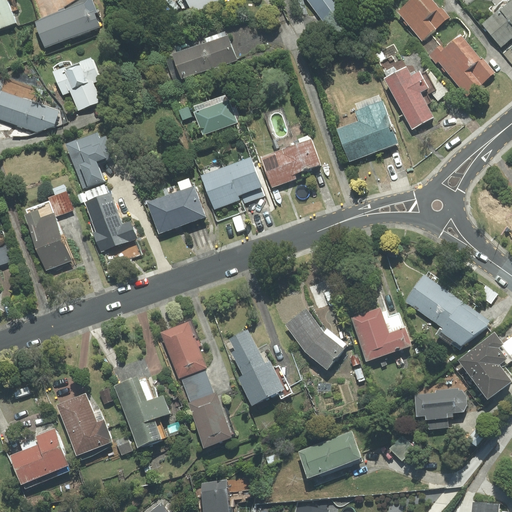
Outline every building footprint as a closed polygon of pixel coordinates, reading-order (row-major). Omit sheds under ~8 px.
[(10,0),(0,0),(0,33),(20,27),(10,0)] [(187,0),(194,16),(223,4),(221,0),(187,0)] [(307,0),(333,33),(353,18),(338,0),(307,0)] [(451,19),(441,6),(438,9),(431,0),(418,0),(400,14),(422,42),(451,19)] [(511,6),(484,28),(502,51),(511,43),(511,6)] [(90,16),(88,8),(37,26),(46,52),(102,32),(96,15),(90,16)] [(173,57),(182,84),(239,66),(230,39),(173,57)] [(430,59),(438,69),(440,67),(468,101),(498,76),(485,59),(482,61),(463,39),(447,53),(443,48),(430,59)] [(100,85),(90,64),(54,77),(64,98),(71,95),(81,114),(104,105),(95,88),(100,85)] [(440,104),(450,93),(430,71),(414,78),(409,70),(388,82),(415,132),(436,121),(424,100),(434,95),(440,104)] [(0,106),(0,123),(37,136),(60,129),(65,115),(4,95),(0,106)] [(360,126),(339,133),(350,165),(398,148),(384,105),(356,114),(360,126)] [(103,142),(101,137),(69,148),(80,179),(84,178),(89,192),(107,186),(100,167),(117,161),(110,140),(103,142)] [(262,160),(262,161),(274,190),(299,180),(297,177),(318,169),(320,173),(325,171),(313,140),(262,160)] [(203,180),(216,213),(243,203),(242,200),(265,191),(254,161),(203,180)] [(180,187),(182,195),(149,207),(160,238),(209,221),(197,189),(195,189),(193,182),(180,187)] [(74,262),(56,219),(75,212),(65,187),(53,192),(56,198),(49,201),(49,203),(50,204),(23,215),(48,273),(74,262)] [(123,229),(110,193),(108,189),(87,197),(89,203),(85,205),(97,235),(95,235),(102,254),(139,240),(133,225),(123,229)] [(8,246),(0,249),(0,288),(4,287),(0,279),(0,269),(12,264),(10,260),(14,259),(8,246)] [(463,302),(429,269),(407,301),(434,325),(441,329),(438,334),(455,347),(457,346),(462,350),(489,327),(475,314),(473,317),(462,307),(463,302)] [(346,350),(328,327),(324,331),(306,307),(282,327),(307,357),(330,373),(346,350)] [(391,320),(387,309),(353,320),(367,365),(413,350),(402,316),(391,320)] [(190,323),(160,335),(179,381),(208,369),(190,323)] [(243,376),(239,379),(253,409),(281,395),(283,399),(291,395),(273,360),(266,363),(250,331),(223,344),(229,355),(232,354),(243,376)] [(496,335),(459,361),(488,403),(511,385),(511,383),(501,369),(511,361),(511,339),(503,345),(496,335)] [(157,400),(146,375),(114,388),(139,452),(167,440),(159,421),(171,416),(163,397),(157,400)] [(459,389),(436,392),(436,394),(415,397),(418,419),(426,418),(426,422),(449,419),(454,419),(454,414),(462,413),(463,412),(464,412),(464,411),(465,411),(465,410),(466,409),(466,408),(467,407),(467,406),(467,405),(468,405),(468,404),(468,403),(468,402),(468,401),(468,400),(468,399),(467,399),(467,398),(467,397),(467,396),(466,396),(466,395),(465,394),(464,393),(463,392),(462,391),(461,391),(461,390),(459,389)] [(216,393),(188,404),(204,450),(233,439),(216,393)] [(111,445),(102,423),(97,425),(85,395),(57,406),(78,458),(111,445)] [(56,431),(36,439),(39,447),(11,459),(23,489),(71,470),(56,431)] [(353,432),(298,452),(309,483),(366,462),(353,432)] [(405,437),(391,449),(402,461),(416,449),(405,437)] [(203,485),(205,511),(231,511),(228,481),(203,485)] [(474,503),(473,511),(500,511),(501,505),(474,503)]
